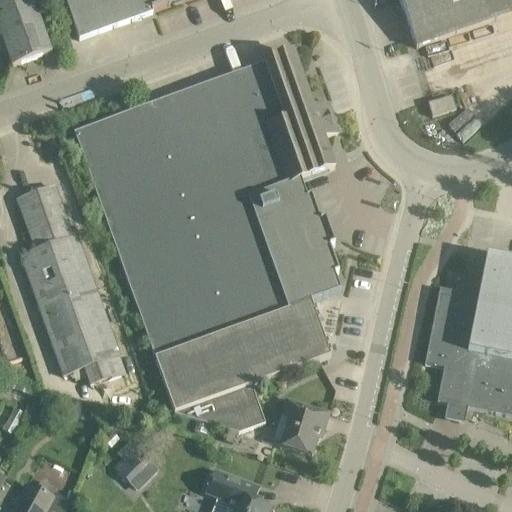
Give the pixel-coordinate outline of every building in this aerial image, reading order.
[(52,54),(32,0),(18,0),(2,6),(1,0),(0,0),(0,38),(11,69),(52,54)] [(63,0),(77,39),(79,42),(153,16),(152,13),(188,0),(63,0)] [(511,0),(398,0),(416,51),(511,17),(511,0)] [(330,361),(323,342),(309,306),(339,295),(333,278),(338,277),(310,200),(305,201),(299,184),(335,172),(324,142),(339,136),(338,135),(329,110),(329,109),(329,108),(314,113),(294,57),(74,135),(174,417),(238,437),(240,437),(265,427),(251,390),(330,361)] [(427,106),(432,120),(456,113),(451,99),(427,106)] [(55,190),(17,203),(35,255),(20,260),(63,380),(72,377),(84,372),(87,380),(90,390),(125,377),(119,360),(120,360),(77,240),(73,242),(55,190)] [(439,292),(424,368),(444,372),(437,405),(441,406),(447,408),(445,418),(464,422),(466,411),(467,412),(474,413),(511,420),(511,264),(486,259),(480,287),(456,282),(453,295),(445,293),(439,292)] [(84,372),(72,377),(75,384),(87,380),(84,372)] [(9,381),(6,390),(34,400),(38,390),(9,381)] [(69,402),(64,415),(78,419),(82,406),(69,402)] [(282,419),(289,421),(281,449),(273,446),(273,448),(312,459),(319,435),(323,436),(329,417),(286,404),(282,419)] [(232,447),(235,437),(228,435),(225,444),(232,447)] [(123,464),(114,472),(129,487),(149,467),(128,446),(117,457),(123,464)] [(269,511),(270,510),(255,504),(259,491),(214,474),(205,497),(219,502),(232,507),(230,511),(269,511)] [(28,487),(14,511),(64,511),(67,508),(28,487)]
